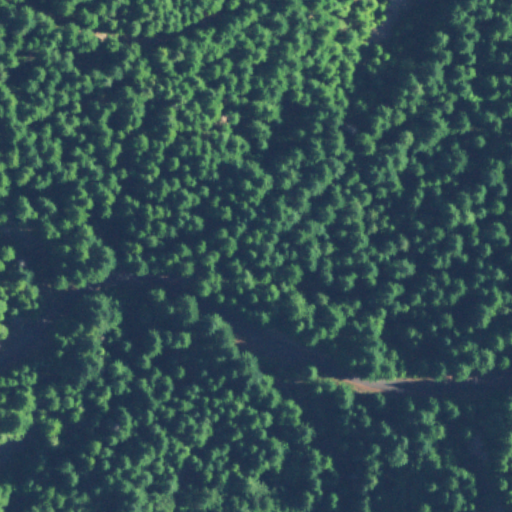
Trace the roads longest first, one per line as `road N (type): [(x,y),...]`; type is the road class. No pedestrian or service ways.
road 1 (residential): [(0,359),(85,289),(114,279),(158,280),(205,300),(252,339),(366,385),(413,393),(511,388)]
road 2 (track): [(226,0),(136,51),(0,3)]
